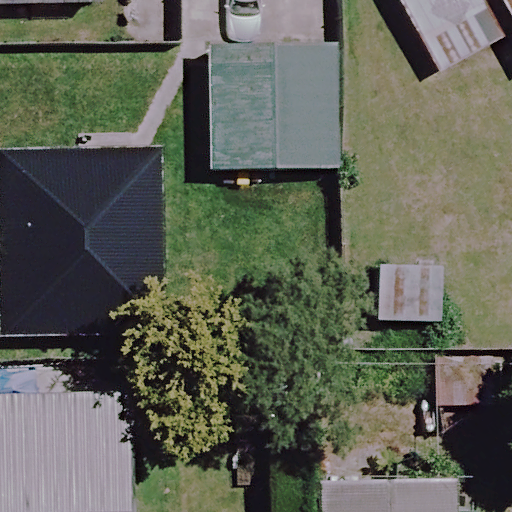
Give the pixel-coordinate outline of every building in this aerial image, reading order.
[(0,0),(0,8),(118,15),(118,0),(0,0)] [(511,0),(389,0),(433,81),(511,38),(511,0)] [(331,176),(330,55),(216,55),(216,176),(331,176)] [(169,239),(112,237),(108,312),(166,314),(169,239)] [(449,511),(448,482),(309,487),(310,511),(449,511)]
